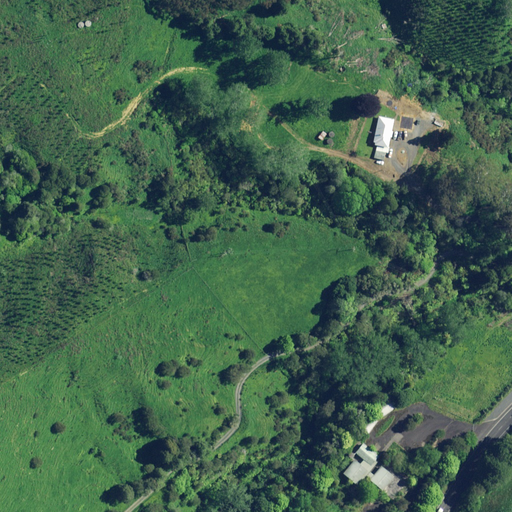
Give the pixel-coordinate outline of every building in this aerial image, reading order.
[(406,112),(399,108),(396,114),(403,118),(406,112)] [(377,115),(371,142),(385,145),(391,117),(377,115)] [(327,134),(323,131),(318,138),(322,141),(327,134)] [(370,434),(380,419),(397,407),(389,396),(368,411),(358,425),(370,434)] [(364,438),(354,450),(369,463),(379,452),(364,438)] [(343,474),(356,483),(365,471),(352,461),(343,474)] [(370,479),(379,487),(391,473),(381,465),(370,479)]
